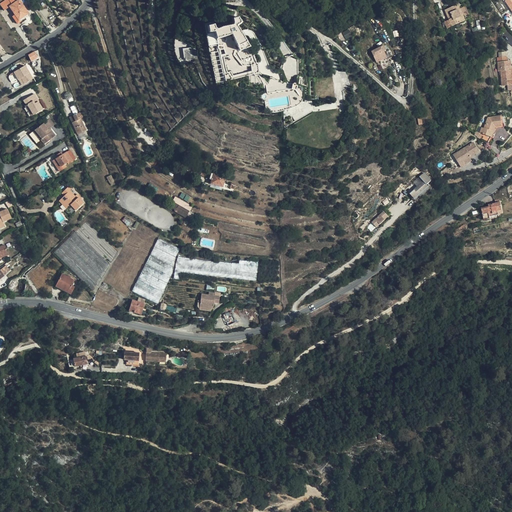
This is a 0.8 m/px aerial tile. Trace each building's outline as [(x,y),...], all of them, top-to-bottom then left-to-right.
[(10,0),(9,0),(6,0),(0,4),(4,10),(10,7),(15,15),(19,20),(29,13),(19,0),(17,2),(12,5),(10,0)] [(459,9),(457,5),(445,10),(448,18),(447,19),(448,20),(444,22),(447,28),(463,21),(462,17),(460,17),(457,10),(459,9)] [(232,14),(233,20),(216,24),(215,20),(208,21),(208,24),(205,25),(216,82),(259,73),(258,62),(244,64),(242,59),(237,50),(251,43),(237,21),(242,17),(238,12),(232,14)] [(19,20),(15,15),(12,17),(18,24),(21,22),(19,20)] [(343,32),(346,39),(353,36),(349,29),(343,32)] [(385,50),(384,47),(372,52),(374,56),(373,56),(376,62),(386,57),(387,59),(391,57),(387,49),(385,50)] [(188,49),(187,48),(183,49),(184,59),(186,59),(186,60),(189,60),(195,58),(194,55),(196,55),(196,53),(194,53),(194,50),(188,49)] [(38,57),(36,52),(29,56),(32,61),(38,57)] [(507,61),(507,57),(506,57),(499,57),(497,58),(498,71),(501,71),(502,85),(508,84),(508,80),(511,80),(511,70),(509,70),(509,66),(511,66),(510,61),(507,61)] [(33,79),(26,66),(15,72),(20,80),(22,79),(25,84),(33,79)] [(39,102),(35,94),(24,101),(27,105),(28,105),(34,115),(43,109),(38,102),(39,102)] [(34,115),(28,105),(27,105),(26,106),(32,116),(34,115)] [(85,130),(78,114),(73,116),(76,121),(72,123),(78,134),(85,130)] [(501,126),(499,116),(487,118),(483,128),(481,134),(491,137),(494,127),(501,126)] [(49,119),(44,124),(36,130),(42,139),(41,140),(45,144),(55,135),(49,128),(54,124),(49,119)] [(42,139),(36,130),(34,132),(40,141),(41,140),(42,139)] [(478,152),(472,142),(452,155),(458,164),(468,158),(478,152)] [(67,153),(67,152),(63,155),(61,153),(55,156),(57,158),(53,161),(60,171),(66,167),(64,165),(67,163),(68,164),(73,161),(72,159),(67,153)] [(470,161),(468,158),(458,164),(460,168),(470,161)] [(225,177),(211,174),(210,179),(212,180),(211,184),(223,187),(225,177)] [(408,193),(411,198),(427,188),(426,186),(431,183),(425,175),(420,178),(423,183),(413,189),(414,190),(408,193)] [(71,189),(69,187),(61,193),(64,196),(61,199),(69,206),(70,205),(73,208),(76,210),(83,203),(80,200),(78,198),(77,199),(75,196),(70,191),(71,189)] [(69,206),(61,199),(59,201),(67,209),(69,206)] [(177,209),(179,205),(175,202),(171,210),(186,218),(187,215),(177,209)] [(502,214),(500,203),(499,203),(495,204),(488,205),(488,207),(481,209),(483,220),(497,217),(497,215),(502,214)] [(130,229),(103,204),(54,253),(79,277),(94,292),(130,229)] [(179,205),(177,209),(187,215),(190,210),(179,205)] [(387,207),(367,219),(371,225),(385,216),(384,215),(389,211),(387,207)] [(11,219),(7,209),(0,211),(0,225),(4,224),(3,222),(11,219)] [(464,226),(464,225),(460,227),(461,227),(451,232),(453,235),(458,233),(457,231),(463,228),(464,226)] [(156,240),(134,229),(104,282),(128,295),(156,240)] [(180,248),(158,238),(132,291),(158,304),(170,277),(175,259),(175,257),(180,248)] [(279,252),(236,244),(235,249),(278,257),(279,252)] [(188,288),(197,259),(178,256),(176,264),(174,279),(172,279),(170,286),(188,288)] [(255,289),(256,278),(258,262),(256,262),(239,260),(238,263),(237,263),(236,264),(235,264),(234,263),(233,263),(197,259),(188,288),(228,293),(229,286),(255,289)] [(6,265),(1,269),(5,274),(9,269),(6,265)] [(67,277),(62,274),(57,284),(63,288),(62,290),(71,294),(74,287),(71,286),(74,280),(70,278),(71,277),(68,275),(67,277)] [(213,294),(209,293),(208,296),(201,294),(200,307),(206,308),(211,310),(214,305),(214,303),(219,303),(219,297),(215,296),(213,296),(213,294)] [(144,304),(132,300),(129,309),(134,311),(134,312),(141,314),(144,304)] [(180,311),(181,309),(174,307),(174,308),(166,305),(165,309),(173,312),(178,313),(180,311)] [(234,317),(231,311),(223,315),(228,326),(236,322),(234,317)] [(147,353),(146,361),(159,362),(159,359),(166,360),(166,354),(151,353),(151,350),(153,350),(153,348),(150,348),(147,350),(147,353)] [(82,357),(79,358),(80,362),(81,365),(87,364),(85,352),(81,353),(82,357)] [(140,353),(125,352),(124,360),(139,361),(140,353)] [(71,367),(81,365),(80,362),(79,358),(77,358),(71,360),(70,361),(71,367)]
